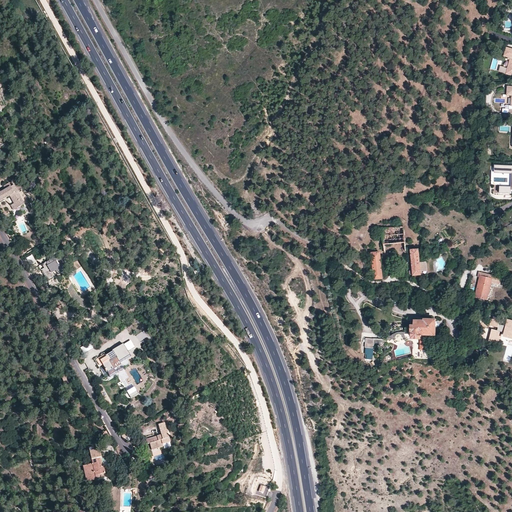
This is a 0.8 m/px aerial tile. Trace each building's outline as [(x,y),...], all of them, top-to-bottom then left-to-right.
[(511,46),(508,46),(505,53),(508,54),(507,57),(510,58),(508,65),(500,63),(499,69),(511,73),(511,46)] [(511,185),(500,184),(500,194),(511,194),(511,185)] [(15,186),(1,194),(0,193),(0,192),(0,201),(0,202),(10,197),(14,205),(17,209),(24,205),(17,193),(18,193),(15,186)] [(403,227),(382,228),(384,244),(390,244),(405,243),(403,227)] [(418,249),(411,250),(413,275),(421,275),(420,271),(419,262),(418,249)] [(372,253),(375,279),(382,278),(380,252),(372,253)] [(68,269),(62,257),(57,260),(55,258),(43,264),(45,269),(41,271),(45,279),(47,278),(50,282),(56,279),(54,275),(56,273),(57,275),(68,269)] [(501,278),(479,272),(477,277),(479,278),(475,297),(487,300),(491,283),(499,285),(501,278)] [(498,327),(500,320),(494,318),(494,320),(491,319),(490,325),(498,327)] [(511,320),(507,319),(502,336),(511,338),(511,320)] [(435,335),(435,320),(425,320),(425,321),(415,321),(415,326),(411,326),(411,330),(412,331),(412,338),(419,338),(429,339),(429,335),(435,335)] [(82,332),(80,322),(70,325),(72,334),(82,332)] [(499,332),(492,330),(488,341),(499,344),(501,336),(498,336),(499,332)] [(409,338),(409,334),(405,333),(401,333),(397,333),(394,334),(392,336),(391,336),(388,338),(390,341),(393,339),(394,340),(396,339),(397,340),(399,340),(400,340),(401,339),(402,338),(402,337),(406,338),(409,338)] [(429,352),(429,339),(419,338),(419,352),(429,352)] [(374,348),(374,339),(366,339),(366,348),(374,348)] [(132,358),(123,345),(112,351),(113,353),(98,362),(101,368),(104,366),(110,376),(120,370),(118,366),(132,358)] [(118,383),(121,389),(125,387),(130,398),(138,395),(130,378),(118,383)] [(162,445),(170,442),(167,429),(161,432),(160,431),(144,440),(147,444),(149,444),(152,451),(160,448),(163,447),(162,445)] [(109,436),(106,431),(99,434),(103,439),(109,436)] [(162,445),(163,447),(164,451),(171,447),(170,442),(162,445)] [(103,457),(102,448),(95,450),(89,451),(92,464),(83,467),(86,482),(96,479),(95,476),(105,473),(104,466),(101,467),(99,458),(103,457)]
